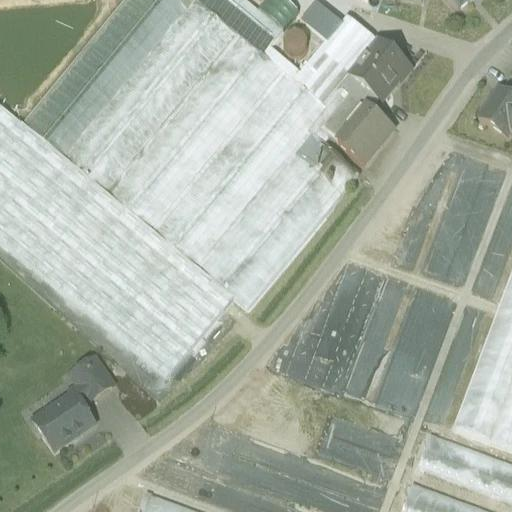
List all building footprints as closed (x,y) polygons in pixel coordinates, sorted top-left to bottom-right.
[(239,0),(127,0),(21,129),(233,303),(247,315),(342,200),(341,199),(318,180),(335,159),(324,150),(329,143),(320,135),(350,99),(371,116),(378,107),(348,81),(376,47),(346,22),(300,78),(270,52),(283,36),(239,0)] [(444,0),(457,16),(476,0),(444,0)] [(412,75),(377,46),(376,47),(348,81),(378,107),(379,107),(395,88),(399,90),(412,75)] [(511,103),(498,94),(478,123),(506,142),(509,137),(511,138),(511,103)] [(371,116),(350,99),(320,135),(329,143),(363,171),(393,134),(371,116)] [(233,303),(21,129),(0,112),(0,246),(166,384),(233,303)] [(358,179),(335,159),(318,180),(341,199),(358,179)] [(511,276),(453,433),(511,455),(511,276)] [(94,365),(71,381),(87,405),(89,408),(112,393),(94,365)] [(72,402),(33,428),(54,457),(93,430),(79,410),(87,405),(78,393),(70,399),(72,402)] [(181,511),(151,501),(151,500),(146,498),(140,511),(181,511)]
